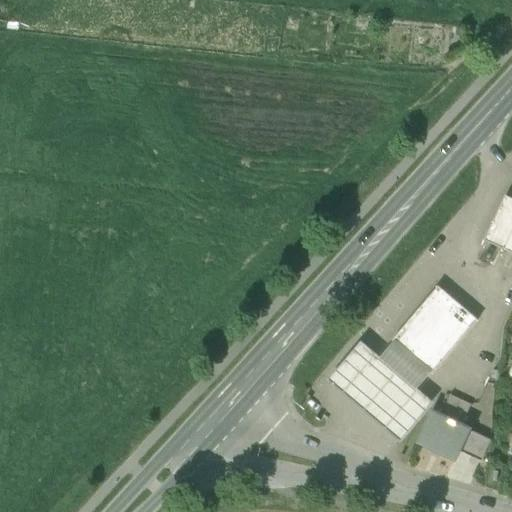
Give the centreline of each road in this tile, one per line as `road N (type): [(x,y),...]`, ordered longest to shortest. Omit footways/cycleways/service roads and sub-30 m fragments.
road 1 (secondary): [(511,89),(200,435)]
road 2 (residential): [(487,511),(200,435)]
